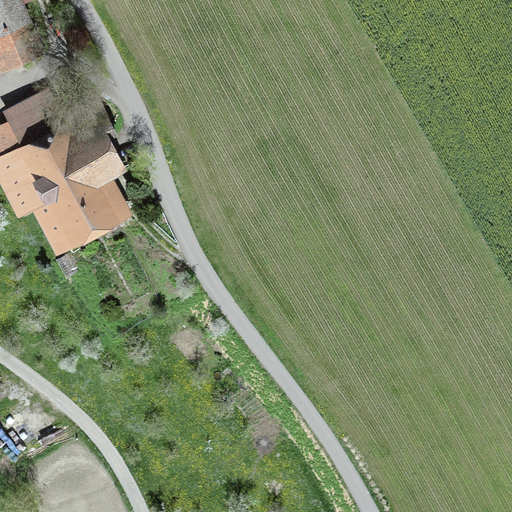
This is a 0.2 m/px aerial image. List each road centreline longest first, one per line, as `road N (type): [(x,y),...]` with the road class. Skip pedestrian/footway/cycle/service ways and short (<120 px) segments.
road 1 (unclassified): [(77,0),(177,221),(372,511)]
road 2 (track): [(0,354),(93,429),(141,511)]
